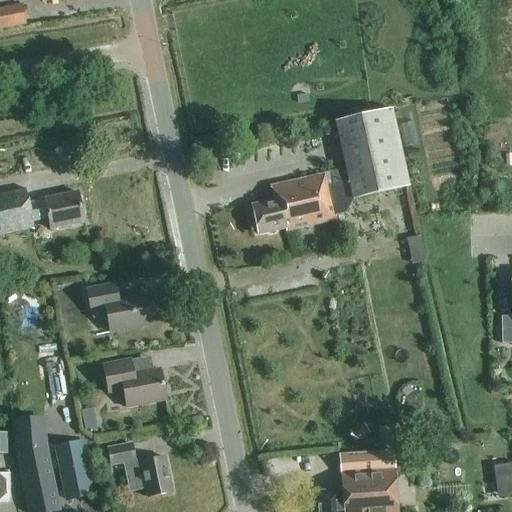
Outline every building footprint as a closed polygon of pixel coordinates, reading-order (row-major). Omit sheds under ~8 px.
[(0,30),(25,26),(22,7),(0,11),(0,30)] [(348,181),(352,201),(409,188),(391,110),(335,123),(345,171),(323,176),(325,187),(348,181)] [(274,201),(251,206),(257,235),(284,229),(285,232),(333,221),(325,187),(323,176),(271,187),(274,201)] [(83,223),(77,193),(44,200),(44,202),(29,205),(26,190),(0,195),(0,234),(34,228),(33,221),(48,218),(50,230),(83,223)] [(511,274),(511,275),(511,317),(500,317),(501,343),(511,343),(511,274)] [(151,326),(145,294),(118,300),(115,285),(87,290),(93,320),(107,318),(110,334),(151,326)] [(165,401),(159,370),(133,375),(130,362),(104,367),(109,395),(123,392),(127,408),(165,401)] [(84,431),(96,429),(94,417),(81,419),(84,431)] [(50,479),(44,447),(41,448),(39,432),(16,434),(18,453),(26,494),(29,511),(47,511),(57,510),(53,492),(50,493),(47,479),(50,479)] [(81,443),(54,448),(65,500),(91,495),(81,443)] [(171,493),(164,458),(141,463),(140,460),(136,461),(133,446),(108,451),(111,467),(123,464),(129,493),(146,490),(147,498),(171,493)] [(494,484),(511,482),(511,467),(511,464),(492,467),(494,484)] [(341,491),(316,493),(317,511),(397,511),(395,471),(340,475),(341,491)] [(0,503),(9,503),(9,474),(0,473),(0,503)]
